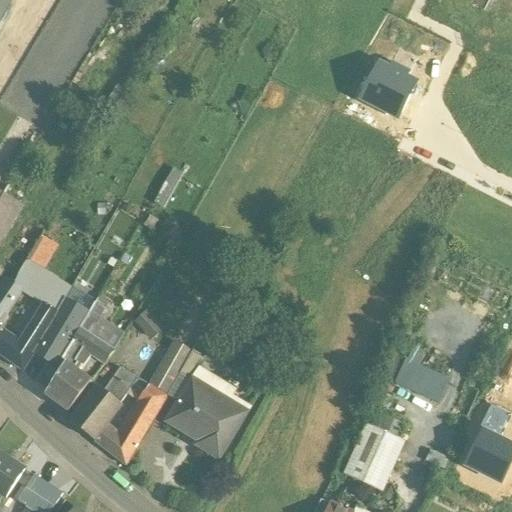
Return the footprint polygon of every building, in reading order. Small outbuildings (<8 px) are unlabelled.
[(0,0),(0,20),(10,0),(0,0)] [(391,66),(388,71),(379,66),(361,101),(399,120),(416,86),(406,81),(409,76),(391,66)] [(0,246),(21,214),(15,212),(0,202),(0,246)] [(18,278),(12,287),(21,294),(31,292),(42,272),(26,263),(18,278)] [(260,282),(240,270),(216,311),(237,323),(260,282)] [(71,288),(42,272),(31,292),(48,301),(60,307),(64,300),(71,288)] [(0,331),(3,328),(2,327),(8,319),(6,317),(21,294),(12,287),(7,283),(0,292),(0,331)] [(64,300),(34,356),(47,363),(57,369),(62,360),(88,312),(64,300)] [(48,301),(24,336),(37,344),(60,307),(48,301)] [(166,330),(148,312),(136,323),(154,341),(166,330)] [(113,354),(79,330),(72,342),(84,350),(105,364),(113,354)] [(18,345),(0,332),(0,356),(21,371),(37,344),(24,336),(18,345)] [(72,342),(62,360),(66,363),(48,391),(45,396),(67,414),(90,384),(74,372),(78,366),(75,364),(84,350),(72,342)] [(148,386),(167,398),(179,376),(193,353),(174,344),(148,386)] [(193,353),(179,376),(193,384),(193,383),(200,372),(206,361),(193,353)] [(47,363),(35,385),(48,391),(66,363),(62,360),(57,369),(47,363)] [(440,406),(450,385),(408,366),(398,386),(440,406)] [(132,376),(120,369),(102,394),(117,406),(118,406),(138,380),(132,376)] [(235,393),(200,372),(193,383),(227,403),(229,404),(235,393)] [(167,398),(148,386),(136,406),(155,418),(167,398)] [(224,409),(187,387),(165,424),(198,443),(195,448),(218,461),(246,415),(229,404),(227,403),(224,409)] [(96,389),(69,423),(107,453),(116,439),(102,428),(117,406),(102,394),(96,389)] [(155,418),(136,406),(116,439),(107,453),(125,467),(155,418)] [(500,442),(511,418),(511,416),(491,406),(478,431),(483,434),(500,442)] [(374,425),(397,434),(401,424),(377,415),(374,425)] [(396,440),(367,427),(344,478),(373,491),(396,440)] [(511,462),(511,448),(500,442),(483,434),(465,468),(500,486),(511,462)] [(25,471),(0,455),(0,495),(6,500),(25,471)] [(35,477),(19,502),(34,511),(51,511),(62,496),(35,477)] [(329,511),(331,507),(320,502),(315,511),(329,511)]
